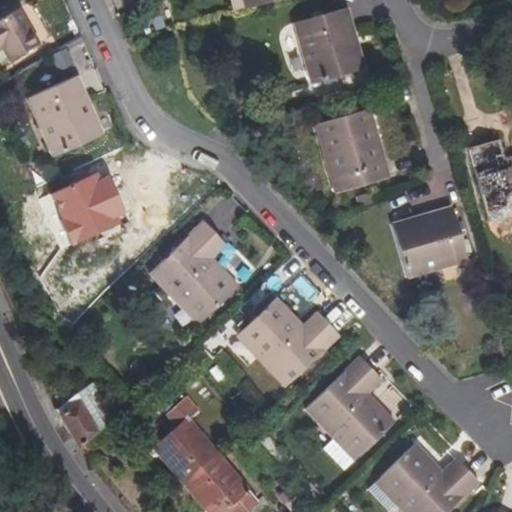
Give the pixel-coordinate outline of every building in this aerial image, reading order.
[(253,0),(243,0),(247,10),(255,7),(253,0)] [(348,10),(295,24),(313,84),(360,71),(351,35),(355,34),(348,10)] [(0,21),(0,51),(4,49),(11,62),(39,46),(20,11),(0,21)] [(21,95),(49,157),(103,133),(75,71),(21,95)] [(389,179),(384,163),(378,164),(371,140),(377,138),(370,111),(317,126),(336,194),(389,179)] [(371,140),(378,164),(384,163),(377,138),(371,140)] [(470,150),(489,222),(511,215),(511,158),(504,161),(499,142),(470,150)] [(429,218),(393,228),(407,278),(467,260),(453,208),(428,216),(429,218)] [(151,273),(177,301),(183,295),(206,319),(239,288),(211,259),(226,246),(205,223),(151,273)] [(206,319),(183,295),(177,301),(200,325),(206,319)] [(245,330),(266,354),(259,360),(285,387),(339,336),(318,314),(304,328),(277,300),(245,330)] [(238,337),(259,360),(266,354),(245,330),(238,337)] [(307,409),(333,437),(340,431),(362,454),(393,423),(367,396),(382,381),(361,360),(307,409)] [(67,403),(71,409),(79,404),(99,433),(114,421),(94,385),(67,403)] [(189,400),(169,417),(179,429),(155,449),(208,511),(223,511),(226,510),(227,511),(250,511),(248,510),(258,502),(189,421),(199,412),(189,400)] [(62,415),(80,448),(99,433),(79,404),(71,409),(62,415)] [(333,437),(324,446),(346,470),(362,454),(340,431),(333,437)] [(383,477),(405,499),(398,506),(403,511),(446,511),(478,482),(457,460),(442,475),(415,447),(383,477)] [(369,490),(389,511),(391,511),(398,506),(405,499),(383,477),(369,490)]
